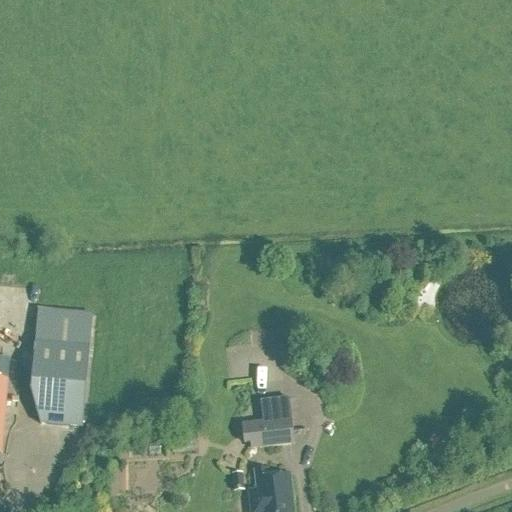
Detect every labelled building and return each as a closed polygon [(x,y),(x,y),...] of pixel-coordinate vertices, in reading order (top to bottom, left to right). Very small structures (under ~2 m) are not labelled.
[(93,317),(42,313),(41,322),(92,327),(93,317)] [(42,426),(82,430),(89,349),(35,344),(31,392),(42,426)] [(0,455),(1,456),(9,361),(0,360),(0,455)] [(261,423),(287,420),(284,400),(259,403),(261,423)] [(294,447),(291,420),(287,420),(261,423),(241,426),(243,446),(249,445),(250,452),(294,447)] [(172,434),(173,457),(198,456),(197,433),(172,434)] [(254,473),(255,480),(256,492),(248,493),(250,511),(294,511),(290,476),(268,478),(268,472),(254,473)] [(233,494),(244,493),(242,475),(231,476),(233,494)]
